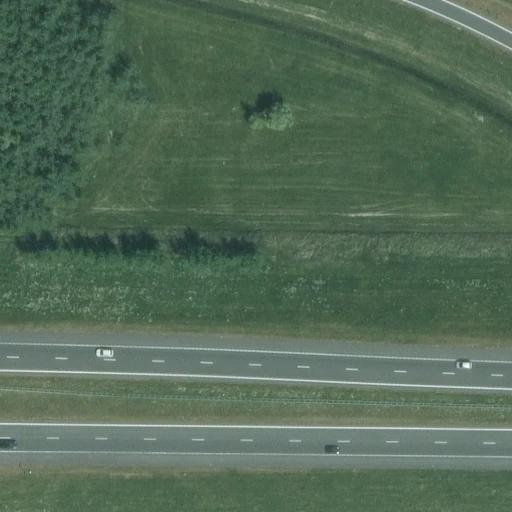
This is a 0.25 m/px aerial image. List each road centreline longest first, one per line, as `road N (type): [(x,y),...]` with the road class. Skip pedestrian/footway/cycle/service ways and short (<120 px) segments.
road 1 (trunk): [(511,376),(0,359)]
road 2 (trunk): [(0,438),(511,444)]
